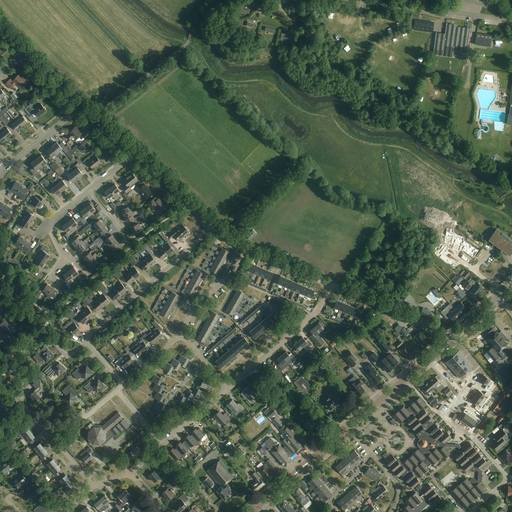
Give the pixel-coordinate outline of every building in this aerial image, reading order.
[(296,3),(289,9),(291,12),(298,6),(296,3)] [(429,30),(430,22),(414,20),(413,28),(429,30)] [(436,33),(434,54),(452,57),(453,46),(462,47),(461,52),(466,52),(470,29),(456,27),(456,26),(447,24),(446,34),(436,33)] [(476,39),(475,45),(490,47),(491,41),(476,39)] [(28,84),(18,75),(11,83),(8,81),(6,84),(11,89),(14,86),(14,85),(16,83),(23,90),(28,84)] [(31,105),(25,109),(29,114),(33,111),(38,117),(46,111),(41,104),(34,109),(31,105)] [(4,114),(2,116),(8,124),(11,123),(4,114)] [(17,114),(15,116),(22,126),(27,122),(23,116),(20,118),(17,114)] [(8,124),(2,116),(0,117),(0,119),(6,126),(8,124)] [(22,126),(15,116),(13,118),(15,122),(12,124),(17,130),(22,126)] [(0,127),(0,129),(7,138),(12,134),(7,128),(5,130),(2,126),(0,127)] [(83,133),(75,126),(69,133),(70,134),(67,137),(70,140),(73,137),(79,142),(80,140),(78,138),(83,133)] [(70,153),(72,155),(77,149),(81,153),(83,151),(86,154),(88,152),(89,152),(90,152),(91,151),(91,150),(90,149),(92,147),(85,140),(81,145),(78,143),(72,150),(70,153)] [(52,146),(59,156),(60,157),(62,155),(60,151),(62,149),(57,142),(52,146)] [(59,156),(52,146),(47,150),(52,157),(55,155),(57,158),(59,156)] [(41,155),(36,159),(43,168),(46,166),(44,164),(47,162),(41,155)] [(101,163),(96,156),(88,163),(93,169),(101,163)] [(36,159),(31,163),(36,170),(39,168),(41,170),(43,168),(36,159)] [(79,164),(78,163),(70,169),(78,179),(83,174),(81,172),(84,170),(79,164)] [(73,183),(78,179),(70,169),(68,171),(70,174),(67,176),(73,183)] [(138,180),(132,173),(123,180),(126,185),(123,188),(127,193),(131,189),(129,187),(138,180)] [(55,181),(63,191),(68,187),(62,180),(59,182),(57,179),(55,181)] [(12,192),(16,194),(22,185),(16,181),(15,182),(12,180),(11,180),(10,182),(10,183),(11,183),(7,190),(9,191),(8,193),(10,194),(12,192)] [(63,191),(55,181),(52,183),(55,186),(52,188),(57,195),(63,191)] [(152,192),(143,182),(134,189),(138,193),(140,192),(145,198),(152,192)] [(115,184),(110,188),(115,195),(117,194),(116,193),(120,190),(115,184)] [(22,185),(16,194),(20,197),(19,199),(21,200),(21,199),(24,201),(28,195),(26,193),(28,189),(22,185)] [(113,197),(115,195),(110,188),(104,193),(109,199),(112,196),(113,197)] [(132,200),(125,192),(123,194),(127,200),(124,202),(126,205),(132,200)] [(40,196),(38,199),(35,197),(31,202),(30,202),(28,204),(35,209),(36,206),(40,208),(44,202),(44,203),(46,200),(43,198),(40,196)] [(158,199),(156,196),(147,204),(151,209),(155,206),(157,209),(156,210),(160,215),(163,213),(161,211),(167,206),(163,201),(164,200),(161,197),(158,199)] [(87,206),(85,208),(91,215),(95,220),(100,215),(98,213),(95,215),(92,212),(95,210),(93,207),(94,206),(91,202),(86,205),(87,206)] [(12,209),(6,205),(0,213),(0,214),(6,218),(5,219),(8,221),(12,214),(10,212),(12,209)] [(121,210),(124,216),(134,211),(133,209),(130,210),(128,207),(121,210)] [(27,211),(23,217),(32,223),(36,217),(32,214),(33,211),(27,208),(26,210),(27,211)] [(91,215),(85,208),(80,212),(85,218),(88,216),(89,216),(91,215)] [(136,215),(134,211),(124,216),(127,222),(134,219),(133,216),(136,215)] [(246,219),(242,216),(234,225),(239,229),(246,219)] [(28,229),(32,223),(23,217),(19,223),(18,222),(16,225),(23,229),(24,226),(28,229)] [(147,219),(145,217),(138,220),(139,223),(129,227),(133,234),(142,230),(140,225),(142,224),(141,222),(147,219)] [(73,218),(68,222),(75,231),(77,230),(75,227),(74,226),(78,224),(73,218)] [(79,218),(75,221),(78,224),(79,223),(82,227),(84,224),(79,218)] [(95,232),(104,225),(99,220),(93,224),(96,228),(93,230),(95,232)] [(73,233),(75,231),(68,222),(62,226),(67,232),(70,230),(71,231),(73,233)] [(104,225),(95,232),(96,234),(99,232),(102,235),(108,230),(104,225)] [(189,232),(183,225),(175,231),(174,229),(168,234),(172,239),(175,236),(180,241),(183,238),(182,237),(189,232)] [(447,228),(445,243),(452,244),(452,243),(453,238),(456,239),(458,236),(454,233),(454,229),(447,228)] [(503,250),(509,254),(511,251),(511,250),(511,249),(511,248),(511,247),(511,245),(511,244),(510,243),(510,242),(510,241),(509,241),(509,240),(507,238),(507,237),(506,236),(505,235),(504,234),(503,233),(501,232),(500,232),(499,231),(498,231),(491,240),(498,246),(501,251),(503,250)] [(109,245),(109,246),(116,240),(112,235),(106,240),(108,242),(105,244),(107,247),(109,245)] [(20,249),(26,240),(20,236),(18,239),(15,237),(11,244),(14,246),(14,245),(20,249)] [(454,244),(452,249),(459,252),(460,249),(462,246),(465,248),(467,245),(463,242),(465,239),(458,236),(456,239),(454,244)] [(76,247),(85,240),(83,242),(81,240),(80,241),(78,237),(72,242),(76,247)] [(32,244),(26,240),(20,249),(26,252),(25,253),(28,255),(32,249),(30,247),(32,244)] [(85,240),(76,247),(80,253),(86,248),(84,245),(87,243),(85,240)] [(120,245),(116,240),(109,246),(111,248),(112,247),(114,250),(120,245)] [(167,242),(162,247),(168,255),(174,250),(167,242)] [(465,248),(462,251),(466,254),(471,247),(467,245),(465,248)] [(38,255),(47,261),(51,255),(47,253),(49,251),(42,246),(39,251),(40,252),(38,255)] [(163,260),(168,255),(162,247),(156,252),(163,260)] [(471,247),(466,254),(469,256),(474,250),(475,249),(471,247)] [(216,253),(218,255),(219,254),(227,258),(230,252),(222,248),(220,253),(217,251),(216,253)] [(474,250),(469,256),(473,259),(478,252),(474,250)] [(88,262),(95,257),(93,255),(92,256),(90,252),(84,257),(88,262)] [(114,255),(112,252),(97,264),(99,267),(114,255)] [(149,253),(144,258),(151,266),(156,261),(149,253)] [(216,259),(223,264),(227,258),(219,254),(218,255),(217,258),(214,257),(213,259),(215,260),(216,259)] [(47,261),(38,255),(34,261),(33,261),(31,263),(37,268),(39,265),(43,267),(47,261)] [(97,259),(95,257),(88,262),(92,268),(98,263),(96,260),(97,259)] [(144,258),(138,263),(145,271),(151,266),(144,258)] [(136,264),(131,259),(129,261),(132,265),(131,267),(132,268),(128,271),(135,279),(141,275),(133,266),(136,264)] [(220,269),(223,264),(216,259),(215,260),(214,264),(211,262),(210,264),(212,266),(213,265),(220,269)] [(246,273),(249,274),(250,271),(253,273),(256,265),(251,263),(246,273)] [(213,265),(212,266),(211,269),(208,268),(207,270),(210,272),(210,271),(217,275),(220,269),(213,265)] [(252,275),(254,276),(255,274),(259,275),(262,268),(256,265),(253,273),(252,275)] [(68,271),(74,278),(76,280),(78,279),(75,275),(78,273),(74,267),(68,271)] [(265,278),(268,270),(262,268),(259,275),(265,278)] [(191,275),(194,277),(194,276),(202,280),(205,274),(197,270),(195,274),(192,273),(191,275)] [(274,273),(268,270),(265,278),(270,280),(274,273)] [(471,274),(467,270),(465,272),(464,271),(460,275),(462,276),(463,275),(466,278),(471,274)] [(72,280),(74,278),(68,271),(63,275),(66,279),(63,281),(66,283),(71,279),(72,280)] [(130,284),(135,279),(128,271),(123,276),(130,284)] [(463,279),(458,275),(453,281),(457,285),(463,279)] [(199,285),(202,280),(194,276),(194,277),(192,280),(189,279),(188,281),(190,282),(191,281),(199,285)] [(276,286),(278,287),(279,284),(283,286),(286,278),(280,276),(276,286)] [(282,288),(284,289),(285,287),(288,288),(292,281),(286,278),(283,286),(282,288)] [(472,279),(469,283),(480,292),(483,288),(478,282),(477,283),(472,279)] [(188,287),(196,291),(199,285),(191,281),(190,282),(189,286),(186,284),(185,286),(188,288),(188,287)] [(288,290),(290,291),(291,289),(294,291),(297,283),(292,281),(288,288),(288,290)] [(469,283),(467,281),(463,286),(467,290),(468,288),(470,290),(470,291),(476,297),(480,292),(469,283)] [(120,282),(115,287),(122,295),(127,290),(120,282)] [(303,285),(297,283),(294,291),(300,293),(303,285)] [(46,294),(48,295),(53,287),(47,284),(43,290),(46,292),(46,294)] [(103,293),(97,298),(104,306),(110,301),(105,296),(107,294),(104,291),(105,291),(100,285),(97,287),(103,293)] [(306,295),(309,288),(303,285),(300,293),(306,295)] [(58,291),(53,287),(48,295),(46,297),(49,299),(52,296),(54,298),(58,291)] [(116,300),(122,295),(115,287),(113,289),(111,287),(108,290),(116,300)] [(192,297),(196,291),(188,287),(188,288),(186,291),(183,290),(182,292),(185,293),(192,297)] [(315,290),(309,288),(306,295),(305,297),(306,298),(308,297),(308,296),(311,298),(315,290)] [(238,289),(235,295),(242,299),(243,298),(244,295),(247,296),(248,294),(245,292),(245,293),(238,289)] [(169,297),(177,302),(180,296),(172,292),(170,296),(167,295),(166,297),(169,298),(169,297)] [(405,293),(401,298),(407,302),(410,296),(405,293)] [(242,299),(235,295),(231,300),(239,305),(239,304),(241,300),(244,302),(245,300),(243,298),(242,299)] [(99,311),(104,306),(97,298),(94,301),(91,298),(89,299),(87,297),(84,299),(89,304),(91,302),(99,311)] [(163,303),(166,304),(166,303),(174,307),(177,302),(169,297),(169,298),(167,302),(164,300),(163,303)] [(89,304),(84,299),(82,301),(84,303),(83,305),(85,308),(82,311),(89,319),(94,315),(87,306),(89,304)] [(231,300),(228,306),(236,310),(236,309),(238,306),(241,307),(242,305),(239,304),(239,305),(231,300)] [(334,307),(339,310),(343,302),(337,300),(334,307)] [(345,312),(348,305),(343,302),(339,310),(340,310),(338,313),(341,314),(342,311),(345,312)] [(455,306),(453,308),(459,315),(466,308),(461,302),(456,306),(455,306)] [(163,309),(171,313),(174,307),(166,303),(166,304),(164,307),(161,306),(160,308),(163,310),(163,309)] [(451,303),(441,312),(447,319),(450,317),(453,321),(460,315),(459,315),(453,308),(451,303)] [(354,307),(348,305),(345,312),(344,316),(346,317),(348,313),(351,315),(354,307)] [(236,310),(228,306),(225,312),(233,316),(235,311),(238,313),(239,311),(236,309),(236,310)] [(354,307),(351,315),(349,319),(352,320),(354,316),(357,317),(360,310),(354,307)] [(423,312),(429,319),(434,314),(428,308),(423,312)] [(163,309),(163,310),(161,313),(158,311),(157,314),(160,315),(167,318),(171,313),(163,309)] [(83,324),(89,319),(82,311),(78,314),(76,312),(74,314),(71,310),(69,312),(73,317),(76,315),(83,324)] [(217,321),(217,320),(219,317),(222,318),(223,316),(220,314),(219,315),(212,311),(209,317),(217,321)] [(263,320),(269,326),(273,322),(271,320),(274,318),(269,313),(265,316),(266,317),(263,320)] [(209,317),(206,322),(214,326),(216,322),(219,324),(220,322),(217,320),(217,321),(209,317)] [(259,324),(264,330),(269,326),(263,320),(262,318),(260,320),(261,322),(259,324)] [(16,330),(5,320),(0,324),(0,331),(3,329),(11,336),(16,330)] [(153,334),(158,339),(163,335),(160,332),(163,329),(155,320),(152,323),(156,328),(152,332),(153,334)] [(68,327),(65,330),(70,336),(73,333),(75,335),(80,330),(73,322),(68,327)] [(214,326),(206,322),(203,328),(211,332),(211,331),(213,328),(216,329),(217,327),(214,326)] [(254,328),(259,334),(264,330),(259,324),(258,324),(257,322),(255,324),(257,326),(254,328)] [(319,323),(314,327),(319,333),(322,330),(325,334),(329,330),(324,324),(322,326),(319,323)] [(314,327),(310,331),(313,334),(310,336),(320,347),(324,343),(317,335),(319,333),(314,327)] [(203,328),(200,333),(207,338),(208,337),(210,333),(213,335),(214,333),(211,331),(211,332),(203,328)] [(259,334),(254,328),(249,332),(254,339),(259,334)] [(406,330),(404,328),(400,331),(405,337),(410,332),(408,329),(406,330)] [(429,341),(420,331),(414,336),(424,347),(429,341)] [(150,332),(144,338),(148,342),(151,340),(153,343),(158,339),(153,334),(152,335),(150,332)] [(487,353),(484,355),(488,360),(491,358),(494,361),(499,357),(493,350),(495,349),(504,359),(511,351),(506,345),(507,344),(504,341),(507,338),(501,332),(498,334),(496,332),(487,339),(494,347),(492,349),(491,348),(486,352),(487,353)] [(211,338),(208,337),(207,338),(200,333),(197,339),(204,343),(207,339),(210,340),(211,338)] [(239,341),(244,347),(249,343),(244,337),(243,337),(242,335),(240,337),(242,339),(239,341)] [(139,346),(143,352),(148,348),(145,344),(148,342),(144,338),(143,336),(140,339),(142,341),(137,344),(139,346)] [(298,341),(303,347),(305,345),(308,348),(313,344),(307,338),(305,341),(302,337),(298,341)] [(234,345),(240,351),(244,347),(239,341),(237,339),(235,341),(237,343),(234,345)] [(300,349),(303,347),(298,341),(293,345),(296,348),(294,350),(299,356),(303,353),(300,349)] [(385,358),(393,367),(392,366),(394,365),(395,366),(397,364),(397,363),(398,362),(390,353),(388,350),(390,349),(383,341),(381,343),(379,345),(381,348),(385,352),(386,352),(389,355),(385,358)] [(402,343),(400,341),(396,345),(400,350),(399,351),(403,355),(404,354),(408,360),(414,355),(406,345),(405,345),(403,343),(402,343)] [(230,349),(235,355),(240,351),(234,345),(233,343),(231,345),(232,347),(230,349)] [(143,352),(139,346),(137,344),(133,348),(132,348),(129,350),(133,355),(136,352),(139,356),(143,352)] [(124,359),(129,364),(134,360),(131,357),(133,355),(129,350),(127,347),(124,349),(127,352),(124,355),(124,356),(126,358),(124,359)] [(225,353),(230,360),(235,355),(230,349),(229,349),(228,348),(226,349),(228,351),(225,353)] [(51,353),(47,349),(41,354),(39,352),(33,357),(39,363),(43,359),(46,363),(50,359),(51,359),(54,356),(51,353)] [(343,357),(352,368),(356,364),(351,358),(353,355),(350,351),(343,357)] [(459,351),(452,357),(457,362),(464,356),(459,351)] [(220,357),(226,364),(230,360),(225,353),(224,352),(222,353),(223,355),(220,357)] [(281,355),(289,365),(296,359),(291,353),(289,355),(286,352),(281,355)] [(393,367),(385,358),(381,361),(378,358),(374,352),(369,357),(373,362),(376,359),(387,372),(388,371),(389,372),(392,370),(391,369),(393,367)] [(181,355),(178,361),(182,363),(183,364),(182,366),(185,368),(189,360),(181,355)] [(289,365),(281,355),(277,359),(279,363),(277,365),(282,370),(287,367),(289,365)] [(217,357),(218,359),(215,362),(221,368),(226,364),(220,357),(219,356),(217,357)] [(464,356),(457,362),(461,367),(468,361),(464,356)] [(452,357),(446,362),(450,368),(457,362),(452,357)] [(129,364),(124,359),(120,363),(118,360),(115,363),(119,367),(121,365),(124,368),(129,364)] [(174,367),(176,368),(175,370),(177,371),(182,363),(178,361),(173,359),(170,365),(174,367)] [(468,361),(461,367),(466,372),(473,366),(468,361)] [(63,366),(59,362),(53,368),(51,365),(44,371),(50,377),(55,372),(58,376),(62,372),(63,372),(66,369),(63,366)] [(170,375),(174,367),(170,365),(166,362),(163,368),(168,371),(167,373),(170,375)] [(301,362),(295,367),(298,371),(304,366),(301,362)] [(457,362),(450,368),(455,373),(461,367),(457,362)] [(374,383),(381,378),(376,372),(377,371),(370,363),(365,367),(369,372),(366,374),(374,383)] [(90,370),(86,366),(80,371),(78,368),(72,373),(77,380),(82,376),(85,379),(89,376),(90,376),(93,373),(90,370)] [(461,367),(455,373),(459,378),(466,372),(461,367)] [(511,372),(507,367),(500,372),(504,377),(511,372)] [(156,383),(160,385),(164,377),(161,376),(160,378),(155,375),(151,381),(156,383)] [(429,381),(434,388),(440,382),(438,380),(440,379),(437,375),(435,377),(435,376),(429,381)] [(484,375),(480,380),(486,385),(484,388),(485,388),(487,390),(488,390),(489,388),(489,387),(490,387),(491,385),(493,382),(490,380),(484,375)] [(306,381),(302,376),(294,382),(299,387),(298,388),(303,394),(306,392),(309,395),(314,391),(309,385),(310,385),(306,381)] [(40,389),(39,378),(32,385),(36,389),(29,395),(35,402),(40,397),(37,393),(40,389)] [(197,386),(200,388),(201,386),(206,389),(209,383),(201,378),(197,386)] [(363,384),(358,378),(354,382),(352,379),(347,383),(349,386),(352,389),(350,391),(353,395),(355,393),(358,396),(364,391),(360,386),(363,384)] [(102,383),(98,379),(92,384),(90,381),(84,386),(89,393),(94,389),(97,392),(101,389),(105,386),(102,383)] [(434,388),(429,381),(423,386),(423,387),(421,388),(428,396),(430,394),(429,393),(434,388)] [(511,382),(505,391),(504,391),(491,409),(503,417),(505,415),(496,409),(506,395),(511,399),(511,382)] [(160,385),(156,383),(153,389),(157,391),(161,393),(165,385),(162,384),(161,386),(160,385)] [(75,393),(68,385),(62,391),(67,396),(63,399),(67,403),(66,403),(70,407),(73,404),(72,403),(77,400),(73,395),(75,393)] [(197,386),(193,394),(197,396),(201,399),(204,393),(199,390),(200,388),(197,386)] [(253,391),(248,386),(243,391),(251,400),(255,397),(257,399),(261,396),(255,389),(253,391)] [(189,390),(185,398),(189,400),(193,402),(197,396),(193,394),(191,393),(192,391),(189,390)] [(328,399),(334,406),(338,402),(336,399),(341,394),(337,390),(333,393),(335,394),(330,398),(330,397),(328,399)] [(479,390),(475,395),(485,403),(490,395),(487,393),(485,395),(479,390)] [(154,397),(158,400),(162,402),(166,394),(164,392),(163,394),(161,393),(157,391),(154,397)] [(185,398),(183,397),(184,395),(182,393),(178,401),(186,406),(189,400),(185,398)] [(475,395),(471,401),(478,406),(476,408),(479,411),(485,403),(475,395)] [(426,405),(419,398),(409,407),(406,410),(404,407),(393,416),(399,423),(402,420),(404,422),(406,420),(414,430),(414,431),(418,436),(420,435),(421,437),(422,438),(421,439),(420,439),(419,441),(418,443),(418,445),(419,447),(421,448),(420,450),(419,451),(418,450),(412,454),(413,455),(403,464),(396,457),(395,458),(392,455),(385,461),(399,477),(402,474),(404,477),(404,478),(413,488),(420,482),(417,478),(418,477),(419,477),(429,468),(428,467),(431,464),(432,465),(442,456),(445,458),(450,454),(445,447),(446,446),(447,445),(446,444),(445,443),(451,437),(446,432),(444,434),(435,423),(434,424),(431,421),(433,420),(423,409),(422,408),(426,405)] [(335,407),(334,406),(328,399),(327,399),(328,400),(324,404),(330,411),(335,407)] [(158,400),(155,406),(163,410),(168,402),(165,401),(164,402),(162,402),(158,400)] [(229,403),(229,402),(225,405),(229,409),(230,408),(234,413),(238,410),(240,412),(244,408),(239,403),(237,405),(232,400),(229,403)] [(264,412),(270,419),(277,413),(272,407),(274,406),(271,402),(267,405),(271,409),(268,411),(267,409),(264,411),(264,412)] [(159,418),(163,410),(155,406),(152,411),(158,414),(157,416),(159,418)] [(313,414),(307,407),(302,411),(307,416),(305,417),(306,419),(302,422),(303,423),(303,424),(309,430),(310,430),(312,429),(312,427),(316,424),(310,417),(313,414)] [(466,413),(461,420),(466,424),(473,414),(466,409),(463,412),(464,412),(466,413)] [(223,415),(219,411),(214,416),(215,417),(211,420),(215,424),(218,421),(221,425),(225,421),(227,422),(231,419),(225,413),(223,415)] [(130,425),(118,412),(102,426),(95,425),(92,422),(86,428),(89,431),(88,439),(93,444),(100,445),(102,446),(115,435),(119,432),(120,433),(124,429),(124,430),(130,425)] [(473,414),(466,424),(472,428),(477,421),(479,423),(481,420),(473,414)] [(278,418),(276,417),(272,421),(278,429),(282,425),(277,419),(278,418)] [(284,447),(292,456),(293,455),(303,447),(300,445),(301,444),(293,435),(294,434),(288,426),(287,427),(284,425),(279,430),(281,432),(282,432),(283,433),(280,436),(284,439),(281,442),(285,446),(284,447)] [(25,437),(31,432),(27,427),(24,429),(22,427),(14,433),(17,437),(22,433),(25,437)] [(193,433),(192,435),(199,443),(202,441),(203,442),(208,438),(205,435),(199,428),(197,430),(195,428),(192,432),(193,433)] [(508,436),(502,430),(494,437),(497,440),(492,444),(497,450),(506,442),(504,439),(508,436)] [(29,442),(31,445),(34,443),(31,440),(35,437),(31,432),(25,437),(29,441),(29,442)] [(199,443),(192,435),(190,436),(188,434),(185,438),(186,439),(184,442),(190,448),(195,444),(196,446),(199,443)] [(275,455),(284,447),(283,448),(279,444),(277,445),(270,437),(264,443),(265,444),(262,447),(267,451),(269,449),(275,455)] [(130,447),(132,450),(130,452),(134,456),(141,450),(139,448),(143,445),(139,441),(133,445),(133,444),(130,447)] [(176,448),(183,457),(186,454),(185,453),(190,448),(184,442),(181,444),(180,442),(176,445),(178,447),(176,448)] [(478,471),(480,469),(487,463),(469,442),(462,448),(460,450),(453,456),(467,472),(470,469),(472,472),(475,472),(477,470),(478,471)] [(34,443),(31,445),(34,448),(38,452),(44,448),(40,443),(36,446),(34,443)] [(229,445),(222,451),(227,456),(234,450),(229,445)] [(241,445),(236,449),(241,455),(246,451),(241,445)] [(11,451),(8,446),(3,450),(7,455),(11,451)] [(94,452),(90,447),(87,449),(88,450),(86,451),(85,451),(81,455),(83,458),(82,459),(86,463),(93,457),(91,454),(94,452)] [(292,456),(284,447),(275,455),(285,467),(292,460),(290,458),(292,456)] [(44,448),(38,452),(42,457),(42,458),(44,461),(46,459),(44,456),(48,453),(44,448)] [(183,457),(176,448),(174,450),(173,448),(169,451),(171,453),(168,455),(174,462),(179,457),(181,459),(183,457)] [(355,450),(350,455),(357,463),(358,462),(360,460),(362,461),(364,459),(363,457),(361,458),(355,450)] [(511,456),(507,451),(500,457),(505,464),(509,464),(509,465),(511,465),(511,456)] [(201,455),(195,460),(198,463),(204,458),(201,455)] [(357,463),(350,455),(345,459),(352,467),(353,466),(356,464),(357,466),(360,463),(358,462),(357,463)] [(14,466),(8,459),(0,465),(0,466),(5,473),(14,466)] [(47,464),(51,468),(57,464),(53,459),(49,462),(46,459),(44,461),(45,462),(43,463),(45,466),(47,464)] [(275,465),(270,459),(266,462),(272,469),(275,465)] [(352,467),(345,459),(340,463),(347,471),(348,470),(351,468),(352,470),(355,468),(353,466),(352,467)] [(234,476),(220,460),(207,471),(217,483),(219,482),(222,486),(217,491),(225,500),(235,492),(227,483),(234,476)] [(347,471),(340,463),(335,467),(342,475),(346,472),(348,474),(350,472),(348,470),(347,471)] [(61,469),(57,464),(51,468),(55,473),(54,474),(57,477),(59,475),(57,472),(61,469)] [(166,469),(162,464),(154,471),(149,475),(154,482),(160,477),(158,475),(166,469)] [(269,467),(265,464),(259,469),(267,478),(271,474),(267,469),(269,467)] [(178,472),(173,466),(169,469),(174,476),(178,472)] [(365,474),(370,477),(376,469),(373,467),(372,469),(369,467),(365,474)] [(378,471),(376,469),(370,477),(376,481),(380,474),(377,472),(378,471)] [(34,478),(30,472),(24,477),(21,473),(12,481),(18,487),(26,481),(28,483),(34,478)] [(259,478),(255,472),(251,475),(256,481),(251,485),(256,491),(265,484),(260,478),(259,478)] [(62,478),(59,475),(57,477),(59,480),(60,480),(64,484),(70,480),(66,475),(62,478)] [(312,487),(320,480),(316,475),(308,482),(311,486),(309,488),(311,490),(313,488),(312,487)] [(213,485),(208,478),(203,482),(209,489),(213,485)] [(485,490),(479,483),(477,480),(476,481),(475,479),(471,479),(469,481),(467,478),(451,492),(464,508),(485,490)] [(74,485),(70,480),(64,484),(67,488),(65,490),(66,492),(70,490),(69,489),(74,485)] [(178,484),(175,480),(172,483),(170,481),(166,485),(168,488),(163,493),(169,500),(175,494),(171,490),(178,484)] [(324,485),(320,480),(312,487),(313,488),(315,491),(313,492),(315,495),(317,493),(316,492),(324,485)] [(24,495),(29,502),(39,493),(37,490),(40,488),(34,481),(25,489),(28,492),(24,495)] [(442,500),(429,484),(421,490),(424,493),(420,497),(416,492),(405,502),(408,505),(403,509),(405,511),(403,511),(420,511),(432,502),(435,506),(442,500)] [(192,485),(186,491),(189,495),(195,490),(192,485)] [(316,492),(317,493),(319,496),(317,497),(320,500),(321,498),(320,497),(328,490),(324,485),(316,492)] [(356,486),(352,490),(359,498),(360,497),(362,495),(364,497),(366,495),(364,493),(363,494),(356,486)] [(377,488),(383,496),(388,491),(383,486),(380,488),(379,486),(377,488)] [(383,496),(377,488),(374,490),(376,492),(373,494),(378,500),(383,496)] [(306,498),(298,489),(293,494),(301,503),(303,505),(308,500),(306,498)] [(130,495),(126,490),(118,496),(121,499),(118,503),(122,508),(125,505),(124,505),(129,500),(127,497),(130,495)] [(333,494),(328,490),(320,497),(321,498),(323,500),(321,502),(324,504),(326,503),(325,501),(333,494)] [(359,498),(352,490),(347,495),(354,503),(355,502),(357,500),(359,501),(362,499),(360,497),(359,498)] [(189,499),(184,493),(177,499),(180,502),(175,506),(179,511),(187,505),(184,503),(189,499)] [(105,495),(99,500),(108,510),(111,508),(106,502),(109,500),(105,495)] [(354,503),(347,495),(342,499),(349,507),(350,506),(353,504),(354,505),(357,503),(355,502),(354,503)] [(48,503),(44,498),(39,502),(41,504),(34,510),(35,511),(45,511),(49,509),(45,505),(48,503)] [(352,508),(350,506),(349,507),(342,499),(337,503),(344,511),(348,508),(350,510),(352,508)] [(105,511),(108,510),(99,500),(94,504),(98,509),(100,511),(101,511),(104,510),(105,511)] [(289,505),(285,500),(279,506),(283,511),(295,511),(296,511),(290,504),(289,505)] [(140,511),(145,509),(139,502),(131,508),(134,511),(140,511)]
